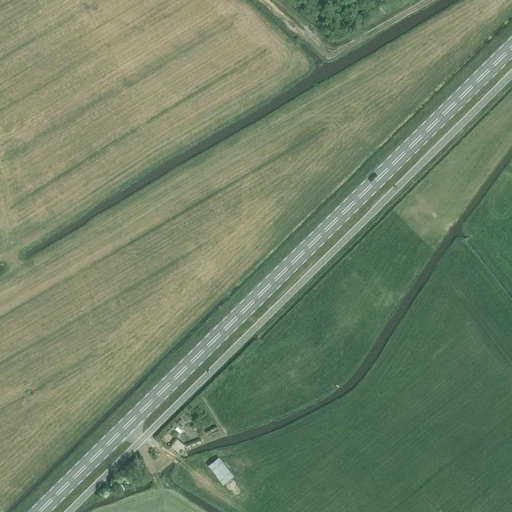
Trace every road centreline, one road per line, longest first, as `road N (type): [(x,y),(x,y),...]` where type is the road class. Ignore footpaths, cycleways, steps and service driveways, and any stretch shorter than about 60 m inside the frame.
road 1 (secondary): [(40,511),(511,47)]
road 2 (track): [(244,511),(124,427)]
